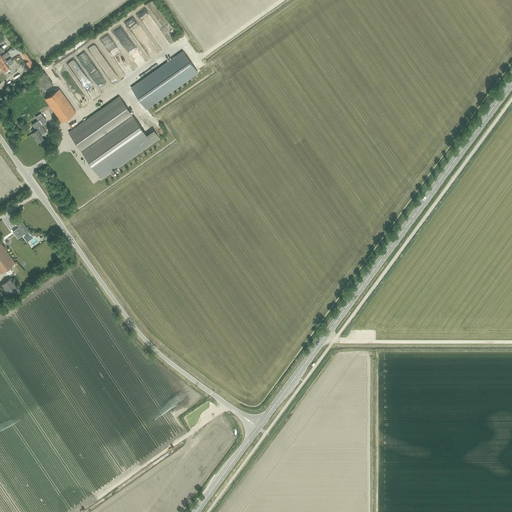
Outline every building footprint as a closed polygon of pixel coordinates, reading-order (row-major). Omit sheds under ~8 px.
[(11,34),(6,38),(10,43),(15,40),(11,34)] [(182,51),(131,88),(146,109),(197,72),(182,51)] [(5,57),(6,57),(9,55),(7,52),(1,56),(0,56),(0,65),(11,58),(10,58),(7,61),(5,59),(5,57)] [(11,58),(0,65),(0,68),(3,72),(3,73),(9,68),(8,66),(13,62),(11,58)] [(44,73),(35,79),(43,91),(52,85),(44,73)] [(61,122),(76,112),(59,89),(45,99),(61,122)] [(147,136),(134,118),(119,97),(69,133),(101,179),(159,138),(154,131),(147,136)] [(37,118),(41,123),(46,120),(43,114),(37,118)] [(41,136),(46,132),(38,120),(32,125),(36,130),(32,133),(39,142),(44,139),(41,136)] [(24,234),(29,231),(23,221),(18,225),(21,230),(18,232),(20,235),(23,232),(24,234)] [(0,272),(1,273),(15,263),(1,244),(0,244),(0,272)] [(11,299),(21,291),(12,278),(1,285),(11,299)]
